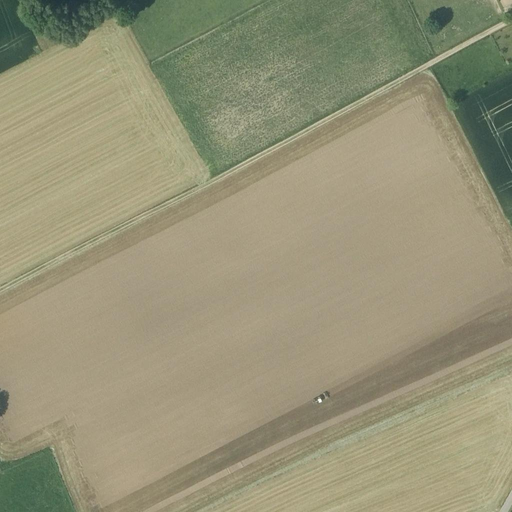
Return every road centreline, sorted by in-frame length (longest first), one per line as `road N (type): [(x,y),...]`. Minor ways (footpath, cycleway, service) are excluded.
road 1 (track): [(511,18),(0,295)]
road 2 (track): [(198,511),(511,369)]
